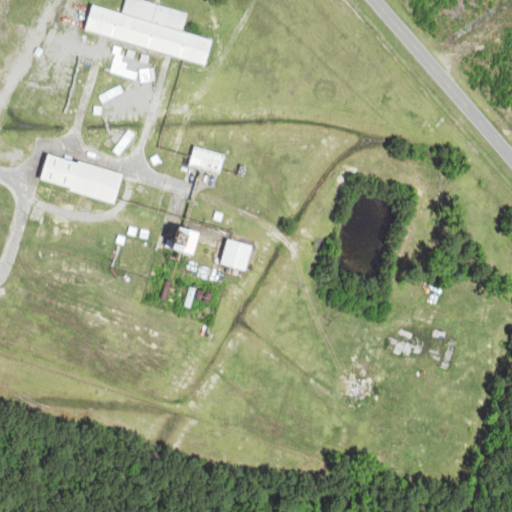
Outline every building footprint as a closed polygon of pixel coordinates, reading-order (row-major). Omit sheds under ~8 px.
[(208,64),(214,40),(184,33),(189,13),(135,0),(127,0),(124,14),(93,6),(86,34),(208,64)] [(226,156),(196,147),(190,166),(220,175),(226,156)] [(117,202),(125,174),(49,154),(42,183),(117,202)] [(176,250),(197,256),(203,233),(182,228),(176,250)] [(222,264),(247,271),(254,246),(229,240),(222,264)]
